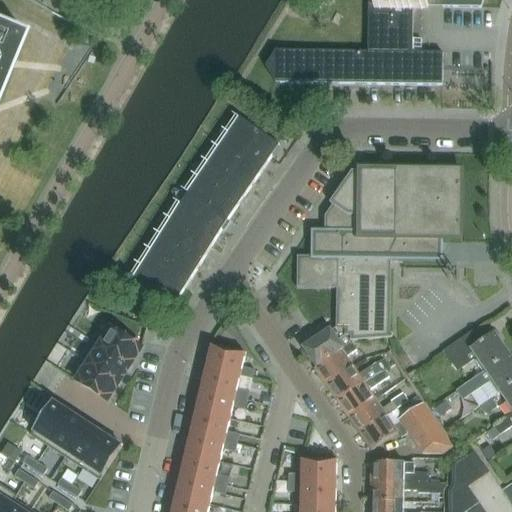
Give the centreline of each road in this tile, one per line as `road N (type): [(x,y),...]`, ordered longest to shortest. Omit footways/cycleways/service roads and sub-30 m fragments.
road 1 (unclassified): [(230,275),(327,135),(511,131)]
road 2 (unclassified): [(0,290),(165,0)]
road 3 (unclassified): [(156,439),(179,350),(230,275)]
road 4 (residential): [(291,365),(351,455),(350,511)]
road 5 (residential): [(291,365),(256,511)]
